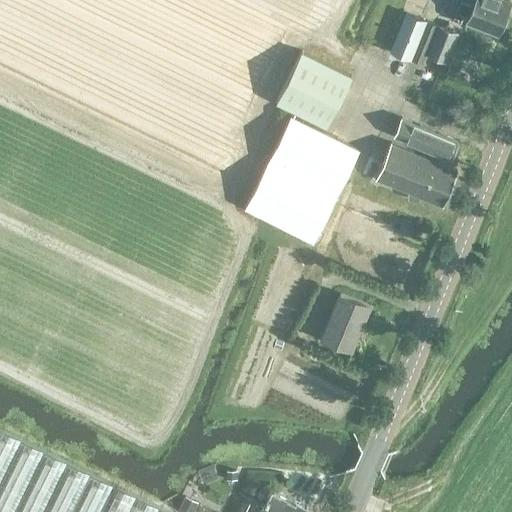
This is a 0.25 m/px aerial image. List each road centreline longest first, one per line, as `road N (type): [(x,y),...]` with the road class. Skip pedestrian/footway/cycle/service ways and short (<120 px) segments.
road 1 (unclassified): [(353,511),(511,115)]
road 2 (track): [(357,511),(435,483),(511,370)]
